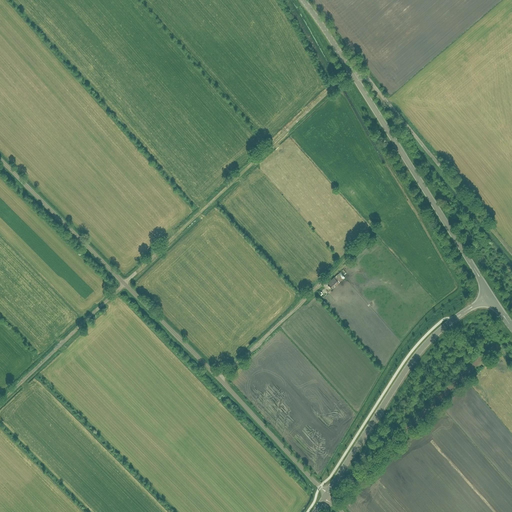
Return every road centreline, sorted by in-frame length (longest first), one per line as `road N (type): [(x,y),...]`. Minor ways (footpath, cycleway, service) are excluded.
road 1 (track): [(0,401),(350,71)]
road 2 (unclassified): [(325,494),(0,158)]
road 3 (unclassified): [(489,294),(300,0)]
road 4 (tertiary): [(325,494),(426,342),(489,294)]
road 5 (track): [(511,361),(490,349),(331,500)]
road 6 (track): [(220,379),(374,231)]
